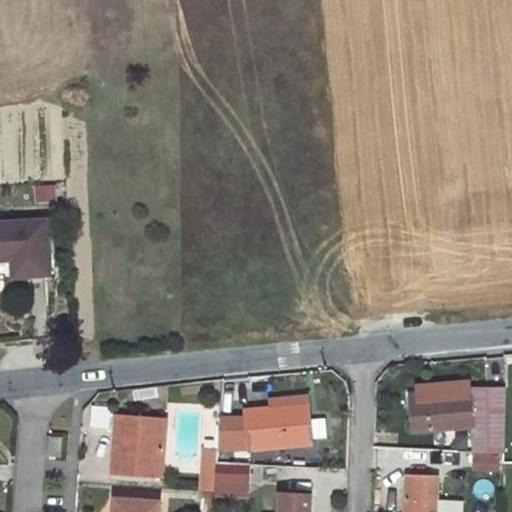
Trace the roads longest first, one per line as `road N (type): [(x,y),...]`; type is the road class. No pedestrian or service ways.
road 1 (residential): [(38,382),(362,351)]
road 2 (residential): [(362,351),(356,511)]
road 3 (residential): [(362,351),(511,335)]
road 4 (residential): [(38,382),(28,511)]
